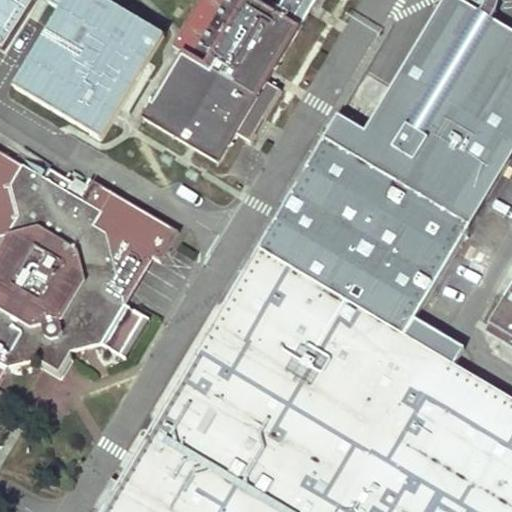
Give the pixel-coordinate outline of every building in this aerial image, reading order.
[(0,0),(0,54),(4,57),(37,0),(0,0)] [(143,120),(218,165),(236,135),(251,144),(281,92),(267,83),(316,0),(283,0),(275,14),(251,0),(200,0),(171,49),(182,55),(143,120)] [(340,114),(325,138),(471,225),(511,156),(511,30),(490,17),(480,11),(462,0),(446,0),(367,131),(340,114)] [(498,0),(482,0),(480,11),(490,17),(496,9),(498,0)] [(325,138),(260,245),(406,332),(414,318),(471,225),(325,138)] [(0,383),(9,368),(24,365),(40,362),(59,373),(71,353),(86,349),(102,345),(119,356),(143,317),(125,307),(118,276),(134,250),(154,260),(161,264),(179,235),(93,183),(82,201),(24,167),(0,153),(0,383)] [(260,245),(99,511),(511,511),(511,395),(457,362),(406,332),(260,245)] [(511,286),(488,325),(511,339),(511,286)] [(149,321),(143,317),(119,356),(125,359),(149,321)] [(414,318),(406,332),(457,362),(465,348),(414,318)] [(511,347),(511,339),(488,325),(485,332),(511,347)]
